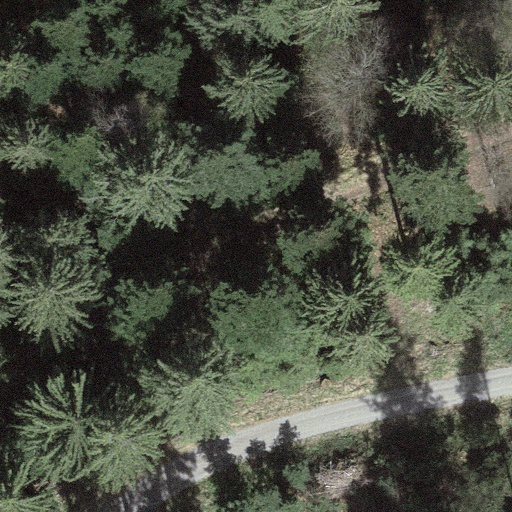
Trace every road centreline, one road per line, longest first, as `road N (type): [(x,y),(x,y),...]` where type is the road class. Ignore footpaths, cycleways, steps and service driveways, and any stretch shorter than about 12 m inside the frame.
road 1 (track): [(0,375),(235,223),(511,108)]
road 2 (track): [(132,511),(214,466),(346,423),(511,389)]
